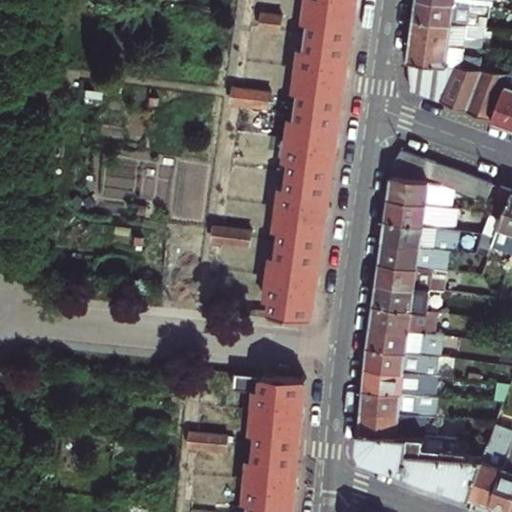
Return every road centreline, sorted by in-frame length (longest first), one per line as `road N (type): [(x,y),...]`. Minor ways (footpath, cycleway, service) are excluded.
road 1 (residential): [(324,474),(369,105)]
road 2 (residential): [(369,105),(511,157)]
